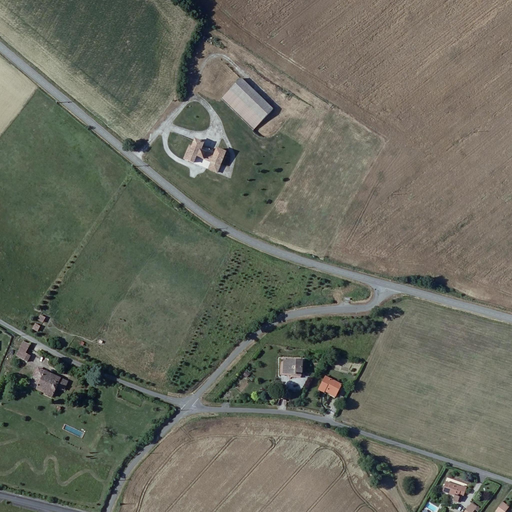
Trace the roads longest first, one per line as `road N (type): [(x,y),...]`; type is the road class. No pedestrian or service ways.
road 1 (unclassified): [(511,480),(318,414),(188,405)]
road 2 (secondary): [(386,284),(229,230),(135,159)]
road 3 (unclassified): [(386,284),(369,306),(289,314),(267,324),(188,405)]
road 4 (unclassified): [(188,405),(70,360),(0,321)]
road 5 (secondary): [(0,45),(135,159)]
road 6 (unclassified): [(188,405),(128,468),(108,511)]
road 7 (secondary): [(511,317),(386,284)]
